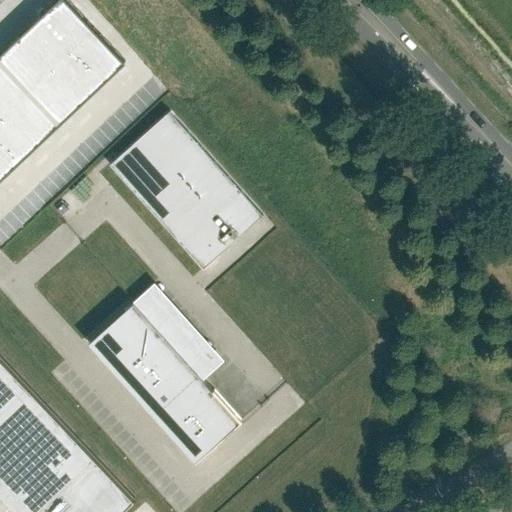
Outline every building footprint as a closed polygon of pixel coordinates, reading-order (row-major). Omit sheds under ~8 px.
[(72,48),(94,28),(67,0),(57,0),(42,15),(72,48)] [(72,48),(42,15),(20,36),(51,68),(72,48)] [(94,28),(72,48),(103,80),(125,60),(94,28)] [(0,54),(0,57),(29,89),(51,68),(20,36),(0,54)] [(81,101),(103,80),(72,48),(51,68),(81,101)] [(0,57),(0,100),(8,109),(29,89),(0,57)] [(81,101),(51,68),(29,89),(60,121),(81,101)] [(60,121),(29,89),(8,109),(38,142),(60,121)] [(0,116),(0,144),(17,162),(38,142),(8,109),(0,116)] [(170,109),(110,163),(204,268),(264,214),(170,109)] [(0,177),(17,162),(0,144),(0,177)] [(89,341),(196,460),(242,420),(134,300),(89,341)] [(118,511),(135,496),(0,352),(0,488),(22,511),(118,511)]
